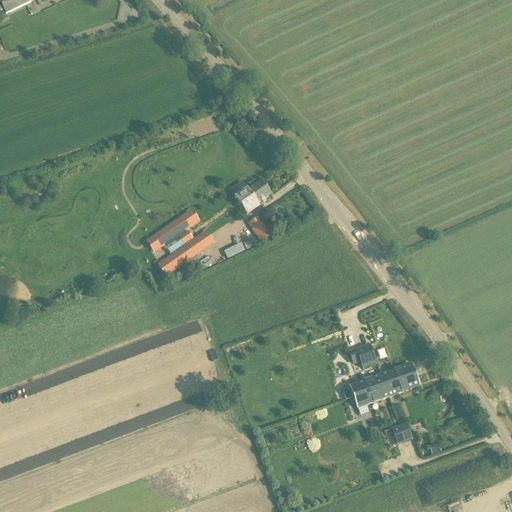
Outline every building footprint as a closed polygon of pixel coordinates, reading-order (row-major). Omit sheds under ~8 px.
[(0,0),(0,3),(4,12),(6,15),(36,0),(0,0)] [(247,215),(259,206),(258,205),(271,196),(261,182),(248,191),(247,189),(234,197),(247,215)] [(199,222),(191,211),(147,241),(155,253),(165,246),(173,257),(159,266),(166,275),(213,243),(206,233),(193,242),(192,241),(193,240),(188,232),(187,233),(186,232),(199,222)] [(257,220),(247,227),(259,245),(273,236),(268,230),(266,231),(257,220)] [(370,346),(364,348),(370,367),(376,365),(370,346)] [(358,350),(364,369),(370,367),(364,348),(358,350)] [(411,365),(349,387),(358,410),(419,388),(411,365)] [(406,425),(399,428),(404,443),(412,440),(406,425)] [(399,428),(391,430),(397,446),(404,443),(399,428)] [(429,448),(432,455),(441,452),(439,444),(429,448)]
